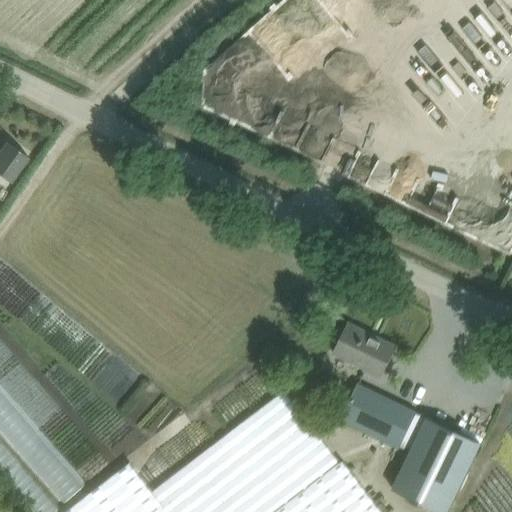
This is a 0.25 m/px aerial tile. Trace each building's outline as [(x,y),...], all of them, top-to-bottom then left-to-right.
[(0,174),(10,182),(28,157),(7,141),(0,150),(0,174)] [(360,180),(378,166),(368,154),(351,169),(360,180)] [(349,323),(334,354),(366,369),(365,371),(380,378),(396,346),(394,345),(393,348),(366,335),(367,332),(349,323)] [(400,446),(408,429),(417,412),(359,384),(350,402),(342,419),(400,446)] [(168,511),(382,511),(342,459),(339,461),(284,389),(152,491),(168,511)] [(408,429),(400,446),(410,451),(426,416),(417,412),(408,429)] [(410,451),(392,488),(441,511),(447,511),(481,443),(426,416),(410,451)] [(168,511),(152,491),(129,461),(63,511),(168,511)]
